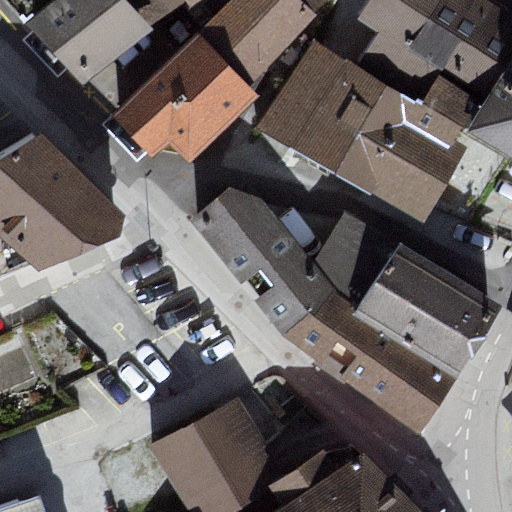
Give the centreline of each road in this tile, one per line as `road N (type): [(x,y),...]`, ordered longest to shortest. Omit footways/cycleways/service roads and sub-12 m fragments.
road 1 (residential): [(160,220),(274,346),(404,454),(448,474)]
road 2 (residential): [(0,51),(160,220)]
road 3 (residential): [(160,220),(0,292)]
road 4 (residential): [(511,311),(448,474)]
